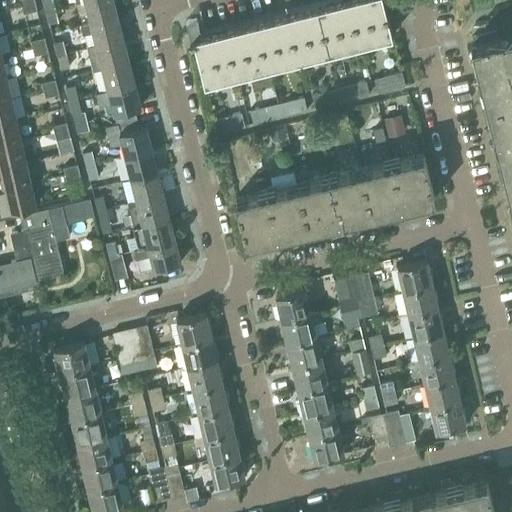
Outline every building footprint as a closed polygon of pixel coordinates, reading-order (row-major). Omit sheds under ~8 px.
[(38,0),(24,4),(26,11),(40,8),(38,0)] [(56,6),(54,0),(45,0),(48,8),(56,6)] [(89,12),(91,22),(118,15),(114,0),(81,0),(77,1),(80,14),(89,12)] [(344,41),(345,46),(362,41),(361,37),(375,33),(376,38),(393,34),(384,0),(336,0),(202,34),(200,26),(197,16),(187,19),(191,38),(190,38),(191,41),(195,40),(205,81),(207,81),(206,76),(220,72),(221,77),(238,73),(237,68),(251,65),(252,69),(269,65),(268,60),(282,57),(283,61),(300,57),(299,52),(313,49),(314,54),(331,49),(330,45),(344,41)] [(60,21),(56,6),(48,8),(51,23),(60,21)] [(91,22),(81,24),(87,46),(124,37),(118,15),(91,22)] [(472,43),(488,105),(511,98),(511,32),(497,36),(496,29),(473,35),(474,42),(472,43)] [(32,38),(34,46),(49,43),(47,35),(32,38)] [(93,69),(103,66),(130,59),(124,37),(87,46),(93,69)] [(56,41),(59,54),(68,51),(65,39),(56,41)] [(49,43),(34,46),(36,54),(51,51),(49,43)] [(68,51),(59,54),(62,68),(71,66),(68,51)] [(103,66),(109,89),(135,81),(130,59),(103,66)] [(376,77),(379,91),(406,84),(403,70),(376,77)] [(0,99),(12,97),(8,75),(0,76),(0,99)] [(43,81),(45,89),(59,85),(57,78),(43,81)] [(367,79),(341,86),(344,100),(371,93),(367,79)] [(112,102),(117,122),(137,117),(134,107),(142,105),(135,81),(109,89),(97,92),(101,105),(112,102)] [(67,86),(71,99),(80,97),(77,84),(67,86)] [(59,85),(45,89),(47,96),(61,93),(59,85)] [(344,100),(341,86),(314,93),(317,107),(344,100)] [(305,95),(278,102),(281,116),(309,109),(305,95)] [(0,121),(17,118),(12,97),(0,99),(0,121)] [(80,97),(71,99),(74,112),(84,110),(80,97)] [(511,98),(488,105),(504,167),(511,165),(511,98)] [(281,116),(278,102),(251,108),(254,122),(281,116)] [(215,117),(219,131),(246,125),(242,111),(215,117)] [(401,113),(386,117),(391,134),(406,130),(401,113)] [(123,144),(125,154),(152,147),(146,124),(139,126),(137,117),(117,122),(106,125),(111,147),(123,144)] [(0,143),(22,139),(17,118),(0,121),(0,143)] [(54,123),(56,131),(70,128),(68,120),(54,123)] [(383,127),(374,129),(376,142),(386,140),(383,127)] [(70,128),(56,131),(58,139),(72,135),(70,128)] [(283,128),(270,132),(272,141),(285,138),(283,128)] [(0,165),(27,160),(22,139),(0,143),(0,165)] [(125,154),(131,176),(158,169),(152,147),(125,154)] [(84,151),(88,164),(97,162),(93,148),(84,151)] [(423,153),(362,167),(372,211),(434,197),(435,197),(424,152),(423,152),(423,153)] [(0,188),(32,181),(27,160),(0,165),(0,188)] [(65,166),(67,173),(81,170),(79,162),(65,166)] [(97,162),(88,164),(91,177),(100,175),(97,162)] [(362,167),(300,182),(310,226),(372,211),(362,167)] [(122,179),(128,201),(164,192),(158,169),(131,176),(122,179)] [(81,170),(67,173),(69,181),(83,177),(81,170)] [(263,178),(256,179),(259,190),(266,188),(263,178)] [(32,181),(0,188),(0,202),(2,202),(4,210),(37,203),(32,181)] [(310,226),(300,182),(237,197),(237,196),(236,197),(247,241),(248,241),(310,226)] [(128,201),(134,224),(170,215),(164,192),(128,201)] [(96,196),(100,209),(108,206),(105,194),(96,196)] [(17,258),(0,261),(0,294),(38,286),(36,278),(65,271),(56,237),(70,234),(67,220),(95,213),(90,196),(49,206),(20,213),(24,228),(11,231),(17,258)] [(108,206),(100,209),(103,223),(112,221),(108,206)] [(137,236),(128,238),(131,251),(136,250),(140,249),(140,247),(176,238),(170,215),(134,224),(137,236)] [(107,241),(111,256),(121,253),(117,238),(107,241)] [(176,238),(140,247),(140,249),(136,250),(138,258),(151,254),(155,268),(181,261),(176,238)] [(121,253),(111,256),(117,277),(129,274),(124,256),(121,256),(121,253)] [(398,264),(404,288),(433,281),(432,279),(433,279),(430,267),(429,267),(429,266),(427,266),(426,260),(428,260),(427,258),(398,264)] [(358,272),(357,272),(362,294),(374,291),(368,269),(367,270),(367,271),(358,273),(358,272)] [(347,274),(345,275),(350,297),(357,295),(362,294),(357,272),(355,272),(356,274),(347,276),(347,274)] [(334,277),(340,299),(350,297),(345,275),(344,275),(344,277),(336,279),(336,277),(334,277)] [(404,288),(409,312),(438,305),(438,303),(439,302),(436,290),(435,290),(435,289),(433,290),(431,284),(433,283),(433,281),(404,288)] [(281,315),(282,317),(311,311),(305,286),(276,294),(277,296),(279,295),(280,302),(278,302),(278,303),(277,303),(280,315),(281,315)] [(357,295),(360,307),(376,303),(374,291),(362,294),(357,295)] [(340,299),(343,311),(360,307),(357,295),(350,297),(340,299)] [(376,303),(360,307),(362,315),(378,311),(376,303)] [(409,312),(415,335),(444,328),(443,326),(444,326),(442,313),(440,314),(440,313),(438,313),(437,307),(439,307),(438,305),(409,312)] [(360,307),(343,311),(347,327),(361,324),(359,316),(362,315),(360,307)] [(287,339),(287,341),(317,334),(313,319),(322,317),(320,309),(311,311),(282,317),(282,319),(284,319),(286,325),(284,325),(284,326),(283,327),(286,339),(287,339)] [(177,317),(183,341),(212,334),(211,332),(212,332),(210,319),(208,320),(208,319),(206,319),(205,313),(207,313),(206,310),(177,317)] [(137,324),(136,325),(141,348),(153,345),(147,322),(146,322),(146,323),(137,325),(137,324)] [(126,327),(124,327),(129,350),(135,349),(141,348),(136,325),(135,325),(135,326),(126,328),(126,327)] [(113,330),(118,353),(129,350),(124,327),(123,327),(124,329),(115,331),(115,330),(113,330)] [(415,335),(420,358),(449,352),(449,349),(450,349),(447,337),(446,337),(446,336),(444,337),(442,330),(444,330),(444,328),(415,335)] [(369,335),(372,345),(385,342),(382,331),(369,335)] [(183,341),(188,364),(217,358),(217,355),(218,355),(215,343),(214,343),(214,342),(212,343),(210,337),(212,336),(212,334),(183,341)] [(293,362),(293,364),(322,357),(317,334),(287,341),(288,343),(290,342),(291,348),(289,349),(290,350),(288,350),(291,362),(293,362)] [(350,339),(353,350),(366,347),(363,336),(350,339)] [(61,368),(61,370),(90,363),(85,339),(55,346),(56,348),(58,348),(59,354),(57,355),(58,356),(56,356),(59,368),(61,368)] [(385,342),(372,345),(374,356),(387,353),(385,342)] [(135,349),(138,360),(156,356),(153,345),(141,348),(135,349)] [(366,347),(353,350),(356,361),(369,358),(366,347)] [(118,353),(121,364),(138,360),(135,349),(129,350),(118,353)] [(420,358),(426,382),(455,375),(454,373),(456,372),(453,360),(452,360),(451,360),(449,360),(448,354),(450,353),(449,352),(420,358)] [(156,356),(138,360),(140,368),(158,364),(156,356)] [(298,385),(299,388),(328,381),(322,357),(293,364),(293,366),(295,366),(297,372),(295,372),(295,373),(294,373),(297,386),(298,385)] [(188,364),(194,388),(223,381),(222,379),(224,378),(221,366),(220,367),(219,366),(217,366),(216,360),(218,359),(217,358),(188,364)] [(138,360),(121,364),(123,373),(140,368),(138,360)] [(66,391),(67,393),(96,387),(90,363),(61,370),(61,372),(63,371),(65,378),(63,378),(63,379),(62,379),(65,391),(66,391)] [(426,382),(431,405),(461,398),(460,396),(461,396),(458,384),(457,384),(457,383),(455,383),(453,377),(455,377),(455,375),(426,382)] [(380,381),(383,392),(395,389),(393,378),(380,381)] [(328,381),(299,388),(299,389),(301,389),(302,395),(300,396),(301,396),(300,397),(302,409),(304,409),(304,411),(333,404),(331,392),(338,391),(335,379),(328,381)] [(194,388),(199,411),(228,404),(228,402),(229,402),(226,390),(225,390),(225,389),(223,389),(221,383),(223,383),(223,381),(194,388)] [(362,385),(364,396),(377,393),(375,382),(362,385)] [(148,388),(151,398),(162,396),(159,385),(148,388)] [(72,415),(72,417),(101,410),(96,387),(67,393),(67,395),(69,395),(70,401),(69,401),(69,402),(68,403),(71,415),(72,415)] [(130,392),(133,402),(144,400),(142,389),(130,392)] [(395,389),(383,392),(385,403),(398,400),(395,389)] [(377,393),(364,396),(367,407),(380,404),(377,393)] [(162,396),(151,398),(153,409),(165,406),(162,396)] [(461,398),(431,405),(437,429),(466,422),(466,419),(467,419),(464,407),(463,407),(462,406),(461,407),(459,401),(461,400),(461,398)] [(144,400),(133,402),(135,413),(147,410),(144,400)] [(309,432),(310,434),(339,427),(336,414),(342,412),(339,402),(333,404),(304,411),(305,413),(307,412),(308,419),(306,419),(306,420),(305,420),(308,432),(309,432)] [(199,411),(205,435),(234,428),(233,425),(235,425),(232,413),(231,413),(230,412),(228,413),(227,407),(229,406),(228,404),(199,411)] [(387,410),(395,443),(406,441),(399,407),(387,410)] [(77,438),(78,440),(107,433),(101,410),(72,417),(73,419),(75,418),(76,424),(74,425),(74,426),(73,426),(76,438),(77,438)] [(370,414),(377,447),(389,445),(381,412),(370,414)] [(339,427),(310,434),(310,436),(312,436),(314,442),(312,442),(312,443),(311,443),(314,456),(315,455),(315,458),(344,451),(339,427)] [(205,435),(210,458),(240,451),(239,449),(240,449),(237,436),(236,437),(236,436),(234,436),(233,430),(234,430),(234,428),(205,435)] [(159,435),(162,446),(173,443),(171,432),(159,435)] [(83,461),(83,464),(112,457),(107,433),(78,440),(78,442),(80,441),(82,448),(80,448),(80,449),(79,449),(82,462),(83,461)] [(141,439),(144,450),(156,447),(153,436),(141,439)] [(173,443),(162,446),(165,457),(176,454),(173,443)] [(156,447),(144,450),(147,461),(158,458),(156,447)] [(240,451),(210,458),(216,482),(245,475),(245,472),(246,472),(243,460),(242,460),(241,459),(240,460),(238,453),(240,453),(240,451)] [(88,485),(89,487),(118,480),(112,457),(83,464),(84,465),(86,465),(87,471),(85,472),(85,473),(84,473),(87,485),(88,485)] [(178,461),(166,463),(174,496),(186,493),(178,461)] [(168,498),(160,465),(149,468),(156,501),(168,498)] [(450,475),(441,478),(443,487),(453,485),(450,475)] [(495,511),(487,479),(425,494),(428,511),(495,511)] [(118,480),(89,487),(89,489),(91,488),(93,494),(91,495),(91,496),(90,496),(93,508),(94,508),(95,511),(124,504),(118,480)] [(403,489),(391,492),(393,500),(405,498),(403,489)] [(428,511),(425,494),(363,508),(363,511),(428,511)] [(502,497),(495,499),(497,510),(505,509),(502,497)] [(339,511),(337,503),(331,505),(332,511),(339,511)]
